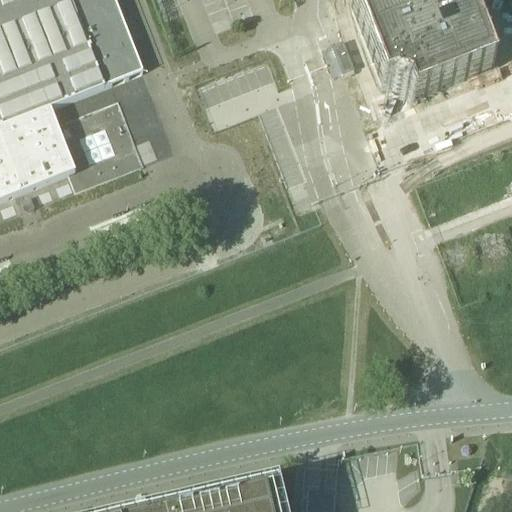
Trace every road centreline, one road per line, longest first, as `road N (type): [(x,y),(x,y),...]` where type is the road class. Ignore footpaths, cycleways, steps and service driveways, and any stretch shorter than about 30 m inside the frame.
road 1 (unclassified): [(0,510),(286,442),(462,415)]
road 2 (unclassified): [(462,415),(411,252)]
